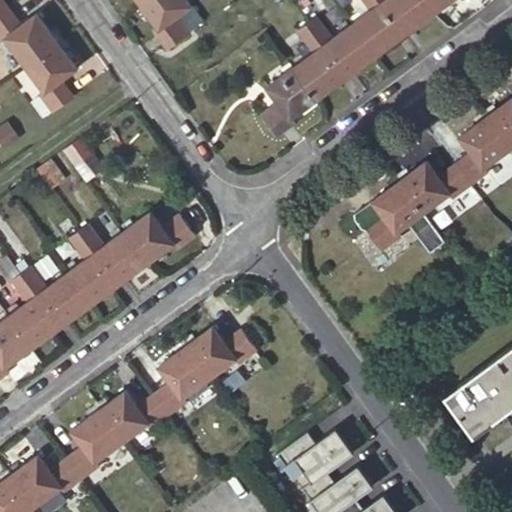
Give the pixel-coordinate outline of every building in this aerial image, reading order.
[(0,0),(0,15),(10,8),(3,0),(0,0)] [(141,0),(140,1),(158,26),(154,30),(169,49),(189,33),(177,16),(192,5),(188,0),(141,0)] [(352,23),(376,55),(405,33),(379,0),(364,0),(372,9),(363,15),(359,8),(349,16),(354,22),(352,23)] [(379,0),(405,33),(434,12),(424,0),(379,0)] [(424,0),(434,12),(449,0),(424,0)] [(10,8),(0,15),(0,39),(1,41),(6,38),(25,64),(63,35),(56,26),(50,31),(37,13),(21,24),(10,8)] [(327,10),(318,17),(333,38),(342,31),(337,25),(327,10)] [(307,23),(347,76),(376,55),(352,23),(349,26),(344,19),(337,25),(342,31),(333,38),(318,17),(317,15),(307,23)] [(297,64),(295,66),(318,98),(347,76),(307,23),(298,30),(314,51),(305,58),(301,51),(292,58),(297,64)] [(63,35),(25,64),(44,91),(40,94),(53,112),(75,96),(62,78),(77,68),(64,49),(70,44),(63,35)] [(318,98),(295,66),(292,68),(287,61),(279,68),(284,74),(267,86),(279,101),(261,114),(277,135),(297,121),(293,116),(318,98)] [(492,103),(483,109),(511,147),(511,146),(511,97),(496,109),(492,103)] [(472,151),(456,163),(471,184),(489,171),(485,165),(511,147),(483,109),(474,116),(479,122),(460,135),(472,151)] [(84,136),(64,146),(76,170),(96,160),(84,136)] [(50,157),(36,167),(52,189),(66,178),(50,157)] [(405,166),(395,174),(413,198),(424,212),(450,193),(454,197),(471,184),(456,163),(438,175),(427,159),(409,172),(405,166)] [(413,198),(395,174),(387,180),(392,186),(373,200),(385,215),(367,228),(382,249),(402,235),(398,230),(424,212),(413,198)] [(385,215),(373,200),(355,212),(356,217),(363,227),(367,228),(385,215)] [(127,228),(124,230),(148,262),(173,243),(177,247),(196,234),(181,212),(164,225),(152,208),(145,214),(135,222),(131,216),(123,222),(127,228)] [(135,222),(145,214),(141,208),(131,216),(135,222)] [(148,262),(124,230),(122,231),(118,225),(109,232),(113,238),(105,244),(88,222),(79,229),(119,283),(148,262)] [(109,291),(119,283),(79,229),(70,236),(86,258),(78,264),(73,258),(64,265),(69,271),(67,272),(90,304),(109,291)] [(467,281),(454,263),(436,276),(449,294),(467,281)] [(62,325),(90,304),(67,272),(64,275),(59,268),(50,275),(55,281),(46,287),(31,264),(22,271),(62,325)] [(54,331),(62,325),(22,271),(12,279),(29,300),(20,306),(15,300),(7,307),(12,313),(9,315),(32,347),(54,331)] [(7,365),(32,347),(9,315),(6,317),(2,310),(0,311),(0,378),(11,370),(7,365)] [(242,328),(259,349),(270,341),(253,319),(242,328)] [(190,333),(181,339),(210,378),(237,358),(241,363),(259,349),(242,328),(225,340),(213,325),(195,339),(190,333)] [(171,381),(154,393),(170,415),(189,402),(185,397),(210,378),(181,339),(173,345),(178,351),(159,365),(171,381)] [(511,344),(447,393),(476,431),(511,404),(511,344)] [(103,396),(95,402),(107,419),(123,441),(149,423),(152,428),(170,415),(154,393),(138,405),(126,389),(108,403),(103,396)] [(259,445),(253,450),(268,470),(341,416),(327,397),(259,445)] [(67,457),(83,478),(100,465),(97,460),(123,441),(107,419),(95,402),(86,409),(91,415),(72,429),(84,445),(67,457)] [(284,493),(298,511),(305,511),(331,493),(367,466),(374,461),(358,440),(284,493)] [(16,460),(7,467),(36,505),(61,487),(65,491),(83,478),(67,457),(51,469),(39,453),(21,466),(16,460)] [(359,511),(386,492),(367,466),(331,493),(345,511),(359,511)] [(26,511),(36,505),(7,467),(0,471),(0,476),(3,480),(0,482),(0,511),(26,511)] [(400,511),(386,492),(359,511),(400,511)]
